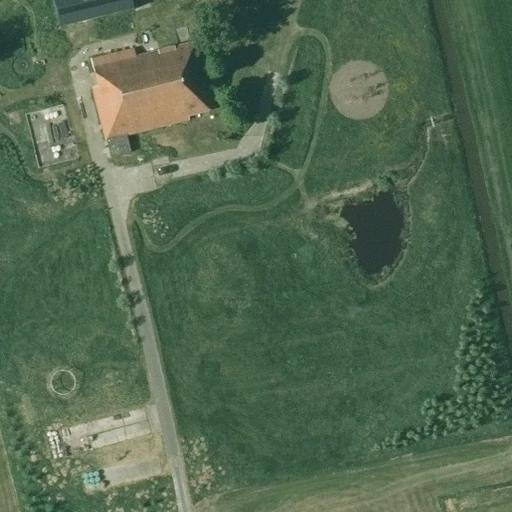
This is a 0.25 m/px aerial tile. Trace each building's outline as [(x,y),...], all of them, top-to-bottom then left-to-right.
[(128,11),(124,0),(46,0),(54,30),(56,29),(61,49),(96,40),(90,20),(128,11)] [(188,44),(133,58),(132,51),(87,62),(93,88),(90,89),(104,142),(108,158),(128,153),(124,136),(186,121),(186,117),(205,113),(188,44)] [(66,108),(27,113),(30,141),(70,136),(66,108)] [(20,403),(27,422),(51,413),(45,394),(20,403)] [(61,459),(146,437),(138,408),(53,429),(61,459)] [(87,466),(90,493),(137,487),(134,460),(87,466)]
